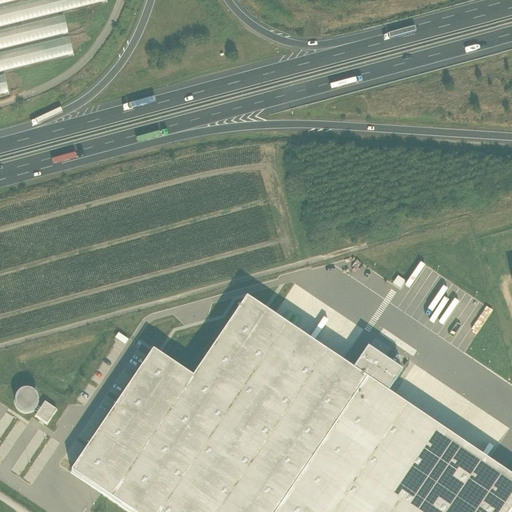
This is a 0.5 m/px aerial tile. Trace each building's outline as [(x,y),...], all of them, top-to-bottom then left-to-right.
[(397,277),(392,285),(400,290),(405,282),(397,277)] [(152,353),(71,474),(127,511),(510,511),(511,509),(511,479),(391,398),(387,396),(352,372),(246,300),(192,380),(152,353)] [(128,341),(118,334),(115,339),(125,346),(128,341)] [(367,350),(352,372),(387,396),(396,383),(402,374),(367,350)] [(400,385),(396,383),(387,396),(391,398),(400,385)] [(17,409),(25,413),(34,411),(38,403),(36,394),(28,390),(19,392),(15,400),(17,409)] [(45,403),(35,417),(47,425),(56,411),(45,403)]
